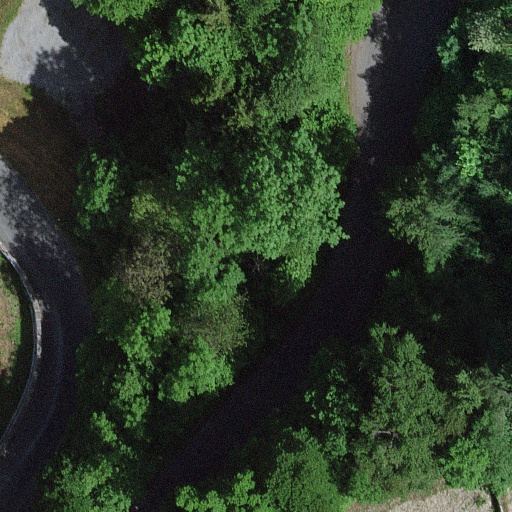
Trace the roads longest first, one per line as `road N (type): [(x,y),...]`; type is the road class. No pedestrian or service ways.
road 1 (tertiary): [(412,0),(385,100),(370,214),(340,303),(314,344),(157,511)]
road 2 (tertiary): [(0,501),(58,403),(67,334),(49,268),(0,201)]
